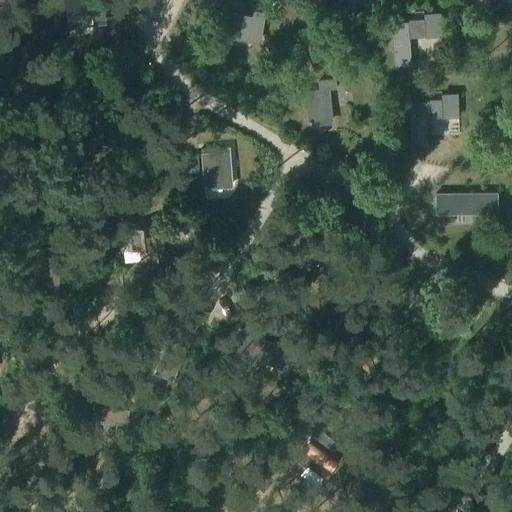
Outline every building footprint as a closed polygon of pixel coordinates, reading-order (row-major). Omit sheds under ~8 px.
[(355,0),(339,0),(339,20),(355,20),(355,0)] [(265,13),(253,11),(252,16),(230,12),(226,38),(259,44),(265,13)] [(439,13),(423,15),(425,37),(441,35),(439,13)] [(408,20),(409,37),(424,37),(423,20),(408,20)] [(408,22),(392,23),(395,67),(411,66),(408,22)] [(319,89),(304,91),(308,121),(310,121),(311,126),(333,123),(329,89),(336,88),(334,77),(318,79),(319,89)] [(457,96),(441,96),(442,118),(458,118),(457,96)] [(425,99),(426,117),(441,116),(441,99),(425,99)] [(425,102),(409,103),(411,147),(427,146),(425,102)] [(97,146),(121,145),(120,109),(95,109),(97,146)] [(230,146),(201,148),(203,184),(206,184),(207,189),(233,187),(230,146)] [(497,192),(449,193),(449,213),(497,212),(497,192)] [(163,223),(125,228),(128,251),(139,249),(141,260),(168,257),(163,223)] [(294,268),(318,264),(312,227),(287,231),(294,268)] [(57,250),(56,247),(32,248),(34,287),(59,285),(58,263),(66,263),(65,249),(57,250)] [(428,299),(421,317),(466,335),(473,316),(428,299)] [(179,316),(160,360),(178,368),(197,324),(179,316)] [(239,328),(231,346),(275,366),(283,347),(239,328)] [(129,410),(92,407),(89,444),(114,447),(116,425),(128,425),(129,410)] [(294,460),(304,467),(306,465),(322,477),(336,457),(330,453),(337,443),(317,428),(294,460)]
